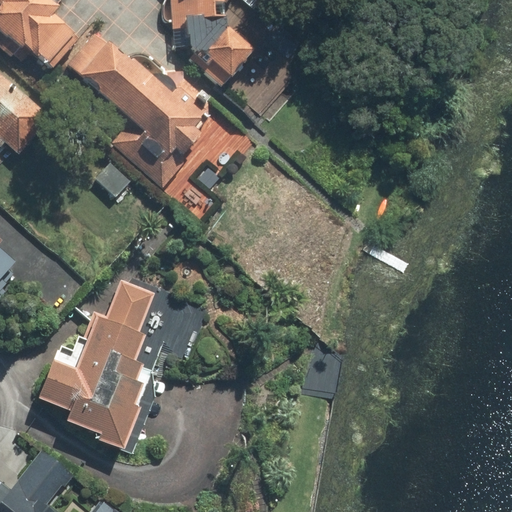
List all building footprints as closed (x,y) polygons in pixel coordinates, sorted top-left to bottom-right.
[(40,54),(52,66),(84,34),(48,0),(0,0),(0,32),(31,63),(40,54)] [(174,0),(165,13),(194,36),(179,57),(227,95),(267,45),(240,24),(259,0),(174,0)] [(222,121),(113,35),(81,75),(138,119),(113,150),(166,192),(222,121)] [(53,120),(0,74),(0,143),(4,139),(23,155),(53,120)] [(0,269),(18,250),(0,233),(0,269)] [(66,340),(44,403),(131,433),(154,367),(132,360),(157,285),(120,272),(93,350),(66,340)] [(0,511),(114,511),(101,503),(95,511),(52,511),(45,507),(69,470),(41,452),(15,491),(0,481),(0,511)]
